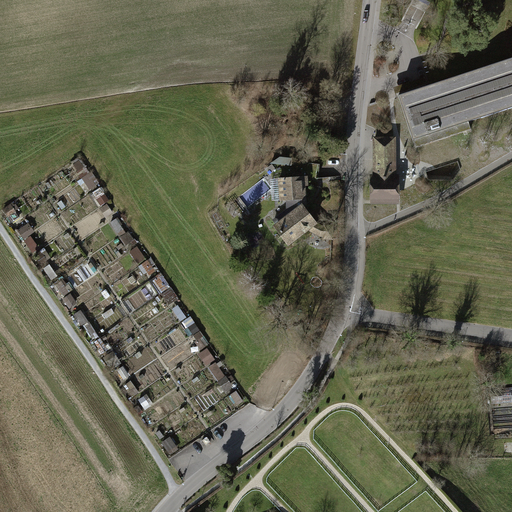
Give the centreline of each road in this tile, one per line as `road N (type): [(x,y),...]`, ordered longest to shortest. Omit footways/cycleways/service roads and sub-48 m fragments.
road 1 (track): [(174,488),(0,227)]
road 2 (unknown): [(456,511),(349,406),(325,413),(229,511)]
road 3 (residential): [(345,310),(370,0)]
road 4 (residential): [(166,511),(274,419),(345,310)]
road 5 (residential): [(345,310),(511,335)]
